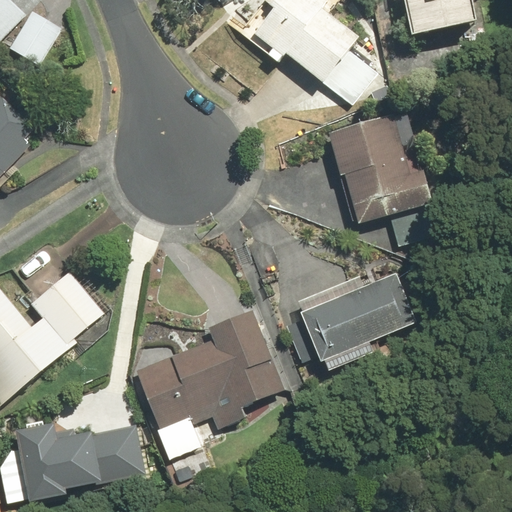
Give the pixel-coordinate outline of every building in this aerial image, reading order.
[(11,0),(0,0),(0,43),(28,17),(11,0)] [(280,0),(256,31),(353,104),(379,70),(351,49),(363,34),(327,7),(331,0),(280,0)] [(475,0),(408,0),(416,33),(480,18),(475,0)] [(63,29),(35,10),(10,48),(39,67),(63,29)] [(0,91),(0,174),(44,127),(2,89),(0,91)] [(330,132),(357,225),(437,202),(411,109),(330,132)] [(394,221),(400,247),(443,237),(437,212),(394,221)] [(1,288),(0,288),(0,404),(3,408),(110,315),(71,270),(33,303),(44,317),(34,326),(1,288)] [(400,273),(305,311),(325,360),(420,323),(400,273)] [(215,339),(141,369),(174,451),(291,403),(252,310),(210,327),(215,339)] [(60,424),(21,431),(33,500),(151,479),(141,423),(63,437),(60,424)]
